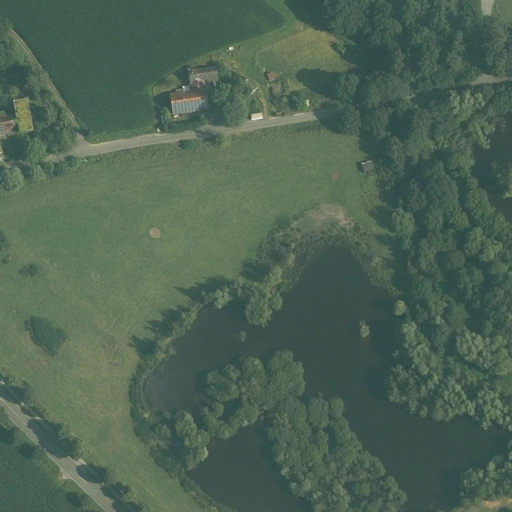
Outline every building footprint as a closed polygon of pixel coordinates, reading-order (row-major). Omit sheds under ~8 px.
[(187,67),(190,86),(204,84),(218,83),(215,63),(187,67)] [(191,94),(194,112),(208,110),(204,84),(190,86),(191,94)] [(170,97),(173,115),(194,112),(191,94),(170,97)] [(17,116),(11,117),(13,129),(19,128),(20,134),(31,132),(26,103),(15,105),(17,116)] [(0,135),(14,133),(13,129),(11,117),(4,118),(3,114),(0,114),(0,135)] [(373,172),(371,163),(361,166),(364,174),(373,172)]
